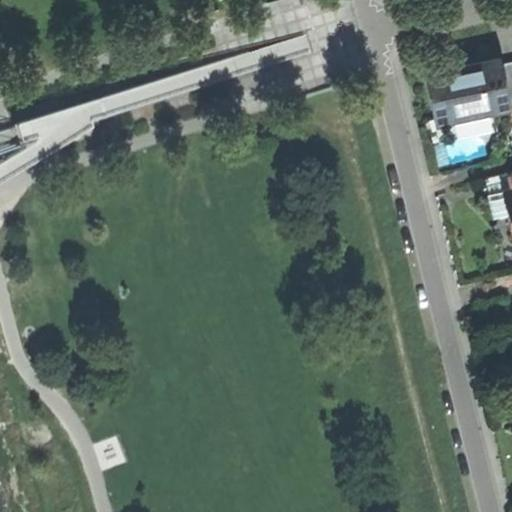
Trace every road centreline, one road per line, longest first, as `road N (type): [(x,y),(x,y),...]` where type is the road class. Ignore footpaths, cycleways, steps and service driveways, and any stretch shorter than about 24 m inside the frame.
road 1 (residential): [(377,27),(498,511)]
road 2 (residential): [(377,27),(500,0)]
